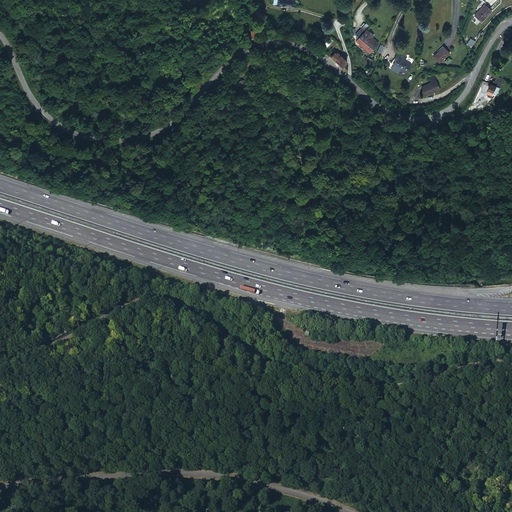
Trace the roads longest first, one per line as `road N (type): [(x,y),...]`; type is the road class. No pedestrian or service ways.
road 1 (tertiary): [(511,20),(473,88),(448,114),(394,112),(305,47),(283,42),(246,53),(170,135),(114,144),(87,138),(42,107),(0,34)]
road 2 (track): [(0,366),(150,297),(186,306),(269,361),(328,378),(390,385),(511,360)]
road 3 (motorway): [(511,310),(317,281),(0,186)]
road 4 (motorway): [(0,206),(307,299),(511,329)]
road 5 (tertiary): [(0,486),(203,474),(348,511)]
